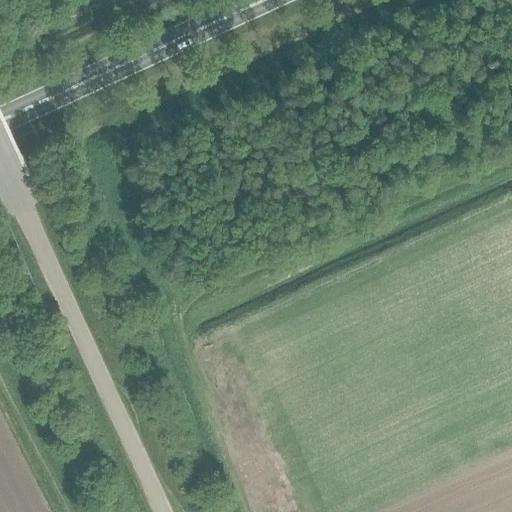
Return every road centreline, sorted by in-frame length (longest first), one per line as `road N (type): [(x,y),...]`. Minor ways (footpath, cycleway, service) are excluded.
road 1 (unclassified): [(164,511),(0,165)]
road 2 (trunk): [(0,123),(269,0)]
